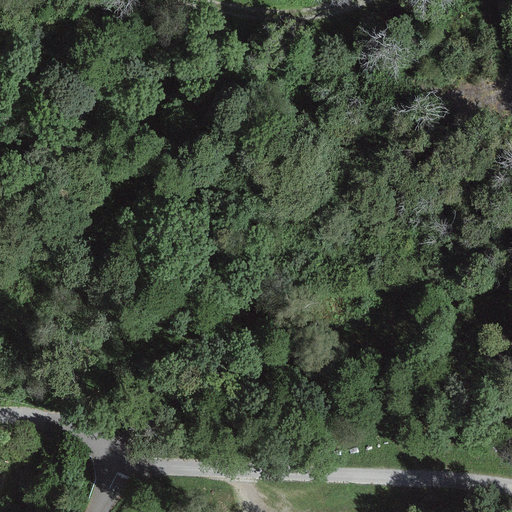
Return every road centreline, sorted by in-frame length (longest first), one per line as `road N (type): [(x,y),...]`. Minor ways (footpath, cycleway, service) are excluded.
road 1 (unclassified): [(0,414),(52,417),(140,465),(511,486)]
road 2 (track): [(364,0),(280,17),(197,0)]
